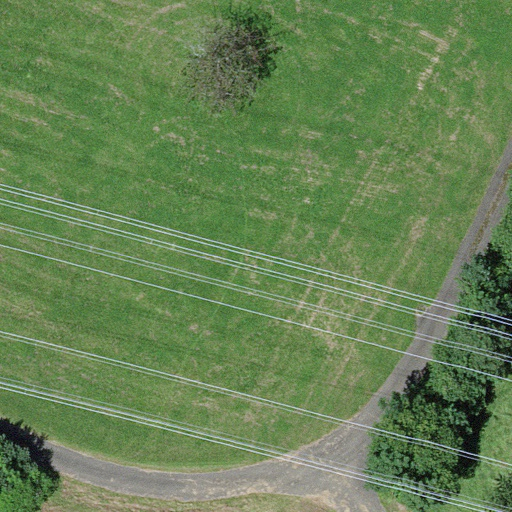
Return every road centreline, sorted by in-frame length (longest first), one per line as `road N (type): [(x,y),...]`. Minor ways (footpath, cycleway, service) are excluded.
road 1 (track): [(317,488),(374,435),(511,179)]
road 2 (track): [(343,511),(317,488),(156,494),(0,441)]
